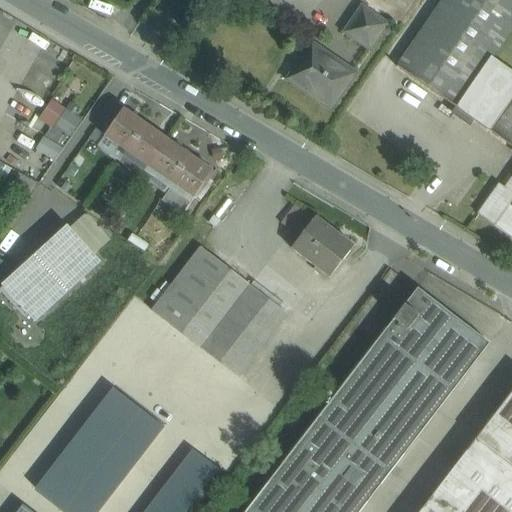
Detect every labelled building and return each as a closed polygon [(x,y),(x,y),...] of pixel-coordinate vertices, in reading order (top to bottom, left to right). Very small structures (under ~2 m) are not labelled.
[(442,0),(397,67),(458,109),(492,59),(511,29),(511,22),(479,0),(442,0)] [(511,0),(479,0),(511,22),(511,0)] [(387,24),(363,7),(346,33),(370,49),(387,24)] [(353,74),(312,46),(289,79),(330,107),(353,74)] [(511,72),(492,59),(458,109),(511,147),(511,72)] [(33,147),(49,160),(79,120),(49,98),(34,118),(48,128),(33,147)] [(123,109),(104,137),(127,153),(146,125),(123,109)] [(146,125),(127,153),(149,168),(168,140),(146,125)] [(168,140),(149,168),(171,183),(190,156),(168,140)] [(212,171),(190,156),(171,183),(193,199),(212,171)] [(511,193),(499,184),(477,215),(511,238),(511,236),(511,193)] [(294,208),(280,226),(299,240),(313,222),(294,208)] [(354,248),(316,219),(299,240),(291,251),(329,280),(354,248)] [(100,262),(67,226),(50,241),(84,278),(100,262)] [(84,278),(50,241),(32,257),(34,259),(65,294),(84,278)] [(249,288),(199,250),(151,313),(200,351),(249,288)] [(34,259),(0,289),(0,292),(24,318),(28,315),(35,322),(65,294),(34,259)] [(287,317),(249,288),(200,351),(239,381),(287,317)] [(489,344),(418,290),(405,306),(394,320),(465,375),(489,344)] [(394,320),(246,511),(359,511),(465,375),(394,320)] [(113,389),(35,489),(64,511),(99,511),(164,428),(113,389)] [(511,511),(511,392),(420,511),(511,511)] [(186,511),(219,471),(193,451),(145,511),(186,511)]
